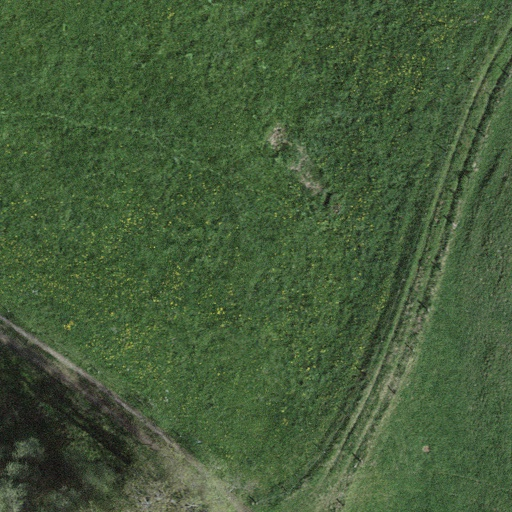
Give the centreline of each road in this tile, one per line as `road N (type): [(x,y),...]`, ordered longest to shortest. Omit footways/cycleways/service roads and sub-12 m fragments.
road 1 (track): [(511,50),(478,102),(417,298),(313,511)]
road 2 (track): [(217,511),(127,418),(0,324)]
